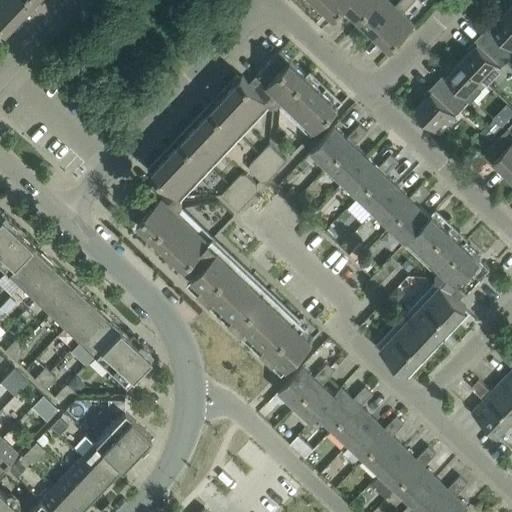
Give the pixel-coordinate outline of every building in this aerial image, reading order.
[(0,0),(0,25),(3,28),(29,0),(0,0)] [(321,0),(336,14),(345,4),(344,3),(346,0),(321,0)] [(359,18),(376,0),(346,0),(344,3),(345,4),(359,18)] [(375,33),(406,0),(398,0),(395,4),(391,0),(376,0),(359,18),(375,33)] [(414,0),(406,0),(375,33),(391,48),(415,23),(403,12),(414,0)] [(509,56),(511,52),(511,13),(507,9),(498,19),(496,17),(482,31),(509,56)] [(486,81),(509,56),(482,31),(469,45),(472,48),(462,58),(486,81)] [(303,69),(280,47),(256,73),(279,95),(303,69)] [(463,105),(486,81),(462,58),(453,68),(450,66),(437,80),(463,105)] [(339,103),(303,69),(279,95),(315,129),(339,103)] [(267,98),(249,80),(242,74),(197,122),(222,145),(267,98)] [(440,129),(463,105),(437,80),(424,94),(426,96),(416,107),(440,129)] [(222,145),(197,122),(152,169),(177,193),(222,145)] [(328,165),(363,127),(360,123),(348,136),(335,124),(311,149),(328,165)] [(343,180),(367,154),(356,143),(367,131),(363,127),(328,165),(343,180)] [(511,172),(511,131),(508,127),(482,154),(497,167),(499,165),(510,175),(511,172)] [(287,159),(270,143),(269,142),(250,163),(250,168),(261,179),(267,179),(287,159)] [(359,194),(395,156),(391,153),(379,165),(367,154),(343,180),(359,194)] [(375,209),(399,184),(387,172),(399,160),(395,156),(359,194),(375,209)] [(238,209),(258,189),(258,183),(247,172),(241,172),(221,193),(238,209)] [(391,224),(427,186),(423,182),(411,195),(399,184),(375,209),(391,224)] [(150,231),(175,205),(152,184),(127,209),(150,231)] [(431,213),(430,213),(419,202),(430,190),(427,186),(391,224),(407,239),(409,237),(408,237),(431,213)] [(182,261),(206,235),(175,205),(150,231),(182,261)] [(16,221),(13,218),(4,210),(0,214),(0,262),(6,268),(31,242),(13,225),(16,221)] [(449,226),(432,211),(430,213),(431,213),(408,237),(409,237),(424,252),(466,292),(491,266),(449,226)] [(250,277),(210,239),(206,235),(182,261),(193,272),(192,273),(202,282),(198,286),(211,299),(215,295),(224,303),(250,277)] [(21,282),(46,256),(31,242),(6,268),(21,282)] [(380,267),(388,274),(400,261),(392,254),(380,267)] [(36,296),(61,270),(46,256),(21,282),(36,296)] [(368,279),(376,287),(388,274),(380,267),(368,279)] [(51,310),(75,284),(61,270),(36,296),(51,310)] [(281,306),(250,277),(224,303),(233,312),(230,316),(243,329),(247,324),(256,333),(281,306)] [(466,306),(459,299),(441,282),(410,313),(436,338),(466,306)] [(65,325),(90,298),(75,284),(51,310),(65,325)] [(80,339),(105,313),(90,298),(65,325),(80,339)] [(313,337),(302,326),(281,306),(256,333),(265,342),(261,346),(274,358),(278,354),(288,363),(313,337)] [(95,353),(120,327),(105,313),(80,339),(95,353)] [(436,338),(410,313),(380,345),(405,370),(436,338)] [(111,368),(135,342),(120,327),(95,353),(111,368)] [(10,353),(21,342),(15,336),(4,348),(10,353)] [(154,352),(142,340),(138,344),(135,342),(111,368),(125,382),(154,352)] [(27,347),(21,342),(10,353),(16,359),(27,347)] [(511,357),(505,351),(501,354),(511,364),(511,368),(502,378),(511,387),(511,357)] [(295,403),(331,366),(327,362),(315,374),(303,362),(279,388),(295,403)] [(40,381),(51,370),(45,365),(34,376),(40,381)] [(335,392),(334,391),(324,381),(335,369),(331,366),(295,403),(312,419),(318,412),(317,411),(335,392)] [(56,375),(51,370),(40,381),(46,387),(56,375)] [(511,387),(502,378),(492,390),(479,378),(475,382),(511,417),(511,387)] [(511,418),(511,417),(475,382),(472,386),(484,398),(472,410),(497,434),(511,418)] [(333,426),(369,389),(364,385),(353,397),(341,385),(334,391),(335,392),(317,411),(318,412),(333,426)] [(349,441),(373,416),(361,405),(373,393),(369,389),(333,426),(349,441)] [(125,409),(125,399),(108,399),(108,409),(125,409)] [(154,438),(133,418),(124,409),(109,425),(135,450),(139,446),(142,449),(154,438)] [(364,456),(400,418),(396,415),(384,427),(373,416),(349,441),(364,456)] [(67,425),(58,416),(50,425),(58,433),(67,425)] [(380,471),(404,445),(392,434),(404,422),(400,418),(364,456),(380,471)] [(135,450),(109,425),(95,440),(121,464),(135,450)] [(0,468),(17,450),(2,436),(0,437),(0,468)] [(121,464),(95,440),(81,454),(107,479),(121,464)] [(396,486),(432,448),(428,444),(416,457),(404,445),(380,471),(396,486)] [(412,501),(436,476),(425,465),(436,452),(432,448),(396,486),(412,501)] [(107,479),(81,454),(67,469),(93,494),(107,479)] [(93,494),(67,469),(53,484),(79,509),(93,494)] [(423,511),(431,511),(463,478),(459,474),(448,487),(436,476),(412,501),(423,511)] [(467,482),(463,478),(431,511),(462,511),(468,506),(456,494),(467,482)] [(76,511),(79,509),(53,484),(39,499),(53,511),(76,511)] [(25,511),(0,487),(0,511),(25,511)] [(53,511),(39,499),(26,511),(53,511)]
